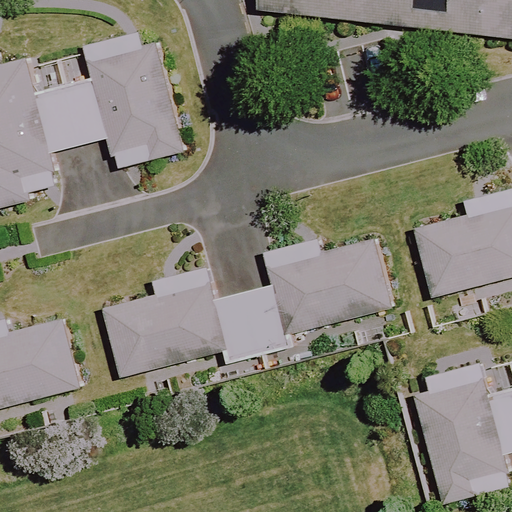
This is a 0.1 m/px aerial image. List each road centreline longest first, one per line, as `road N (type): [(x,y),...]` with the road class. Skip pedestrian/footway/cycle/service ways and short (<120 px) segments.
road 1 (residential): [(261,169),(511,108)]
road 2 (residential): [(42,244),(261,169)]
road 3 (residential): [(205,0),(261,169)]
